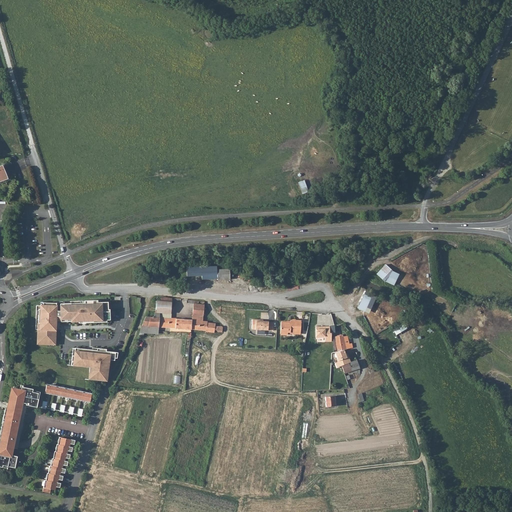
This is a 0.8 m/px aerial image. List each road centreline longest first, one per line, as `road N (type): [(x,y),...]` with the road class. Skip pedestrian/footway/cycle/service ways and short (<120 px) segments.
road 1 (tertiary): [(148,248),(327,230),(466,227)]
road 2 (residential): [(259,403),(237,487),(85,450)]
road 3 (track): [(429,511),(405,407),(368,339),(336,306)]
road 4 (track): [(511,265),(488,247),(424,238),(373,266),(336,306)]
road 5 (residential): [(268,301),(87,289),(77,276)]
road 6 (residential): [(105,393),(259,403)]
road 7 (unclassified): [(66,254),(27,129)]
